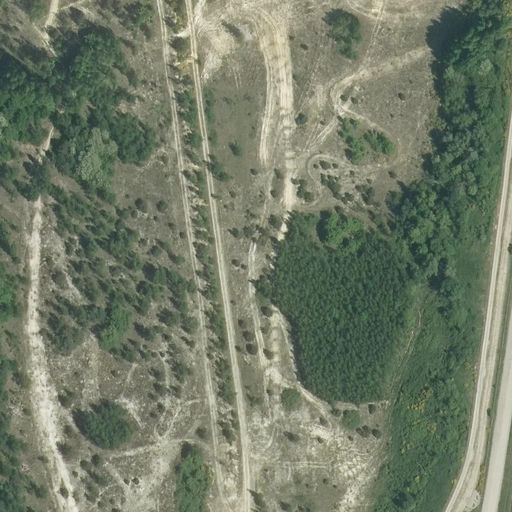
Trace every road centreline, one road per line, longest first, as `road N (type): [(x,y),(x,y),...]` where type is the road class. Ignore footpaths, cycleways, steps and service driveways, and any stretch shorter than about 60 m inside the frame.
road 1 (track): [(247,511),(186,0)]
road 2 (unclassified): [(488,511),(511,341)]
